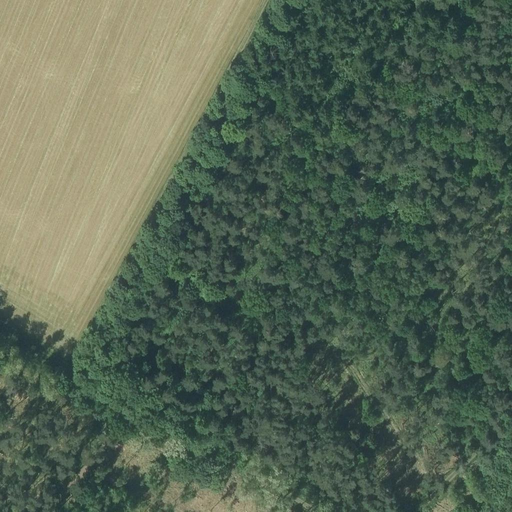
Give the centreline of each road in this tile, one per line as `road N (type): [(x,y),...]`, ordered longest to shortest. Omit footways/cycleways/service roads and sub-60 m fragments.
road 1 (track): [(511,42),(225,460)]
road 2 (track): [(0,328),(68,368),(265,0)]
road 3 (track): [(511,412),(413,511)]
road 4 (track): [(44,511),(133,406)]
